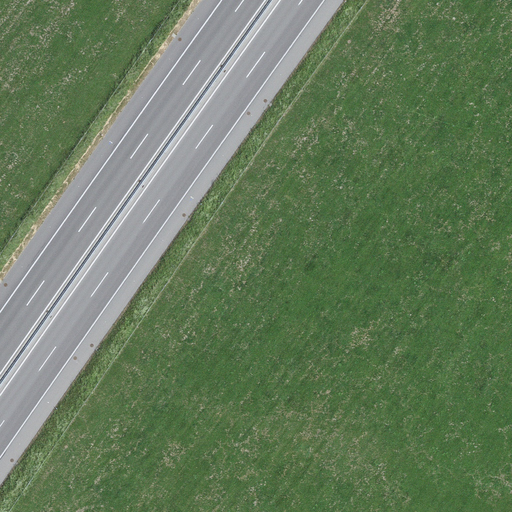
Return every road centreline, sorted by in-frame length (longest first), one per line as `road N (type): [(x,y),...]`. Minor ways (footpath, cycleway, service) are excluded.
road 1 (motorway): [(0,427),(302,0)]
road 2 (motorway): [(242,0),(0,342)]
